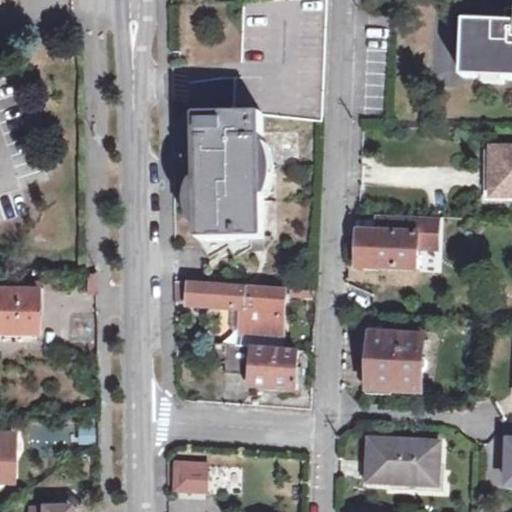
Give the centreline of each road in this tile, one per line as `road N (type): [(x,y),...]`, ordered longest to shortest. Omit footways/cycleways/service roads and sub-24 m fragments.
road 1 (residential): [(341,0),(325,420)]
road 2 (unclassified): [(140,417),(135,0)]
road 3 (residential): [(140,417),(309,429),(325,420)]
road 4 (residential): [(325,420),(342,411),(480,418)]
